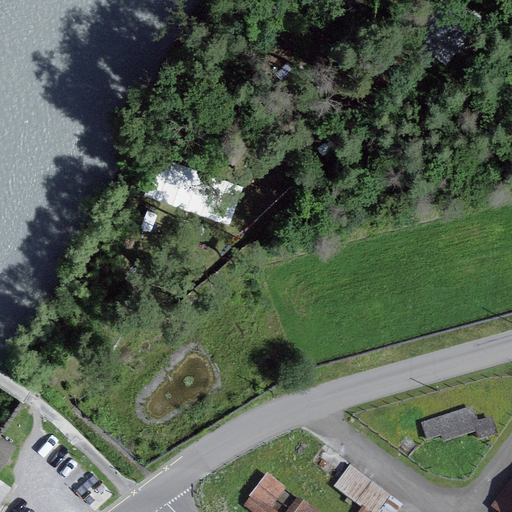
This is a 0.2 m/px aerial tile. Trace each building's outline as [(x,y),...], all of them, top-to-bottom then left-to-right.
[(497,436),(492,418),(478,422),(474,409),(422,424),(427,441),(442,437),(444,444),(476,434),(479,442),(497,436)] [(0,471),(0,472),(15,449),(1,440),(0,442),(0,471)] [(399,511),(403,506),(349,466),(333,488),(362,510),(360,511),(319,511),(307,503),(306,505),(298,498),(287,511),(275,511),(272,509),(286,489),(267,475),(243,508),(248,511),(399,511)] [(511,511),(511,477),(491,506),(499,511),(511,511)] [(0,510),(12,492),(9,490),(0,484),(0,510)]
